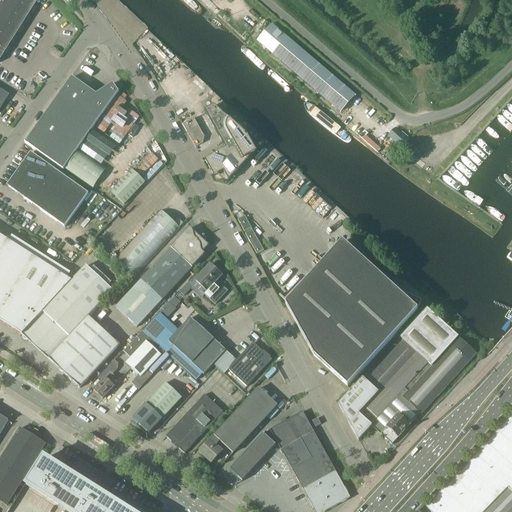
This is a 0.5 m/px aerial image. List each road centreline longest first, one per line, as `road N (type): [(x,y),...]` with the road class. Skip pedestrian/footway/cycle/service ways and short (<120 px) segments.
road 1 (unclassified): [(352,459),(101,22)]
road 2 (unclassified): [(263,0),(407,119),(462,107),(511,65)]
road 3 (tertiary): [(217,511),(0,375)]
road 4 (primary): [(511,361),(372,511)]
road 5 (unclassified): [(0,157),(101,22)]
road 6 (primary): [(405,511),(511,393)]
